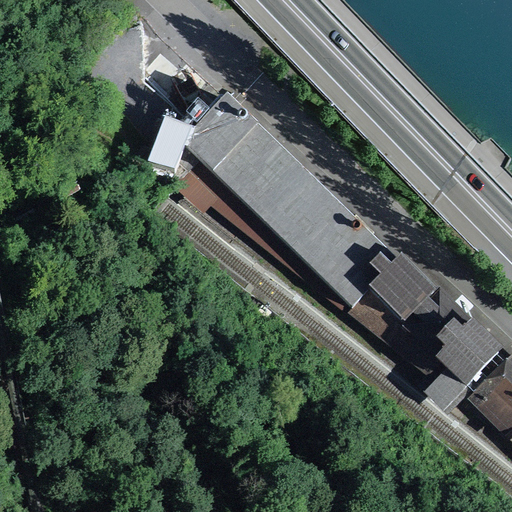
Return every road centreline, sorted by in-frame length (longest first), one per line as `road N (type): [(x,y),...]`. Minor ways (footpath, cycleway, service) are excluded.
road 1 (unclassified): [(166,0),(511,324)]
road 2 (primary): [(511,231),(285,0)]
road 3 (track): [(0,368),(38,511)]
